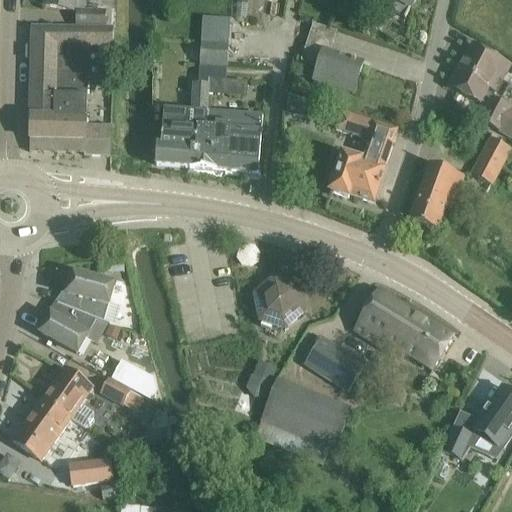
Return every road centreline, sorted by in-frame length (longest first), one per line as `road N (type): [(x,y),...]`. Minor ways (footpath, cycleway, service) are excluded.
road 1 (tertiary): [(376,258),(196,206),(41,199)]
road 2 (unclassified): [(376,258),(446,0)]
road 3 (tertiary): [(8,173),(10,0)]
road 4 (tertiary): [(511,343),(376,258)]
